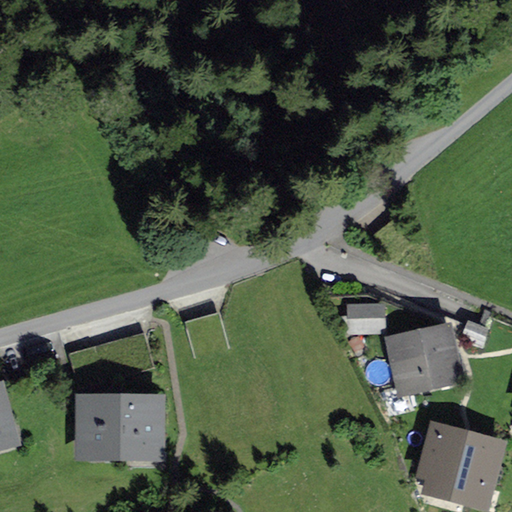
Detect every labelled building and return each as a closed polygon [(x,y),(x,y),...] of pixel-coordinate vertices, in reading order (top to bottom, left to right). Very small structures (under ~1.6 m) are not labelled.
[(379,308),(352,308),(352,331),(380,331),(379,308)] [(445,333),(394,344),(404,389),(455,378),(445,333)] [(0,440),(9,438),(0,404),(0,440)] [(83,451),(155,451),(156,406),(83,406),(83,451)] [(495,450),(437,434),(427,471),(438,474),(434,488),(481,500),(495,450)]
